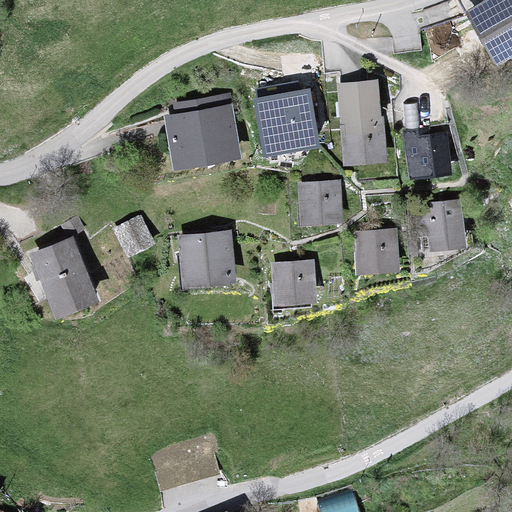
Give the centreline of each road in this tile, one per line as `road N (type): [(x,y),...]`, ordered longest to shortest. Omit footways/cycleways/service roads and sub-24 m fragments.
road 1 (unclassified): [(0,173),(42,159),(195,49),(416,0)]
road 2 (residential): [(196,511),(382,454),(511,381)]
